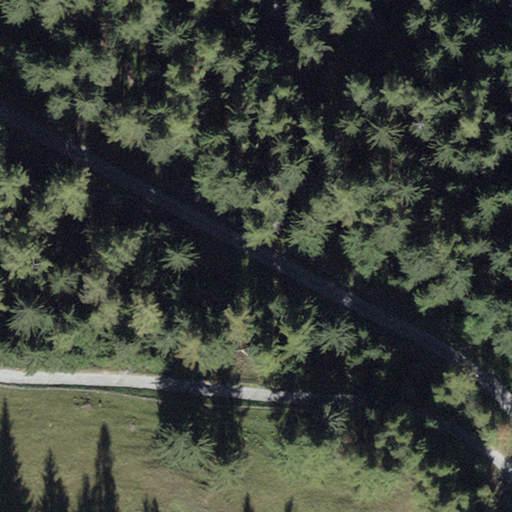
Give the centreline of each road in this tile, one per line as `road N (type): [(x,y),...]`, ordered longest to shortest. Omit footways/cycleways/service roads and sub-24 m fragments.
road 1 (track): [(0,100),(452,351),(511,406)]
road 2 (track): [(0,370),(401,405),(475,438),(511,478)]
